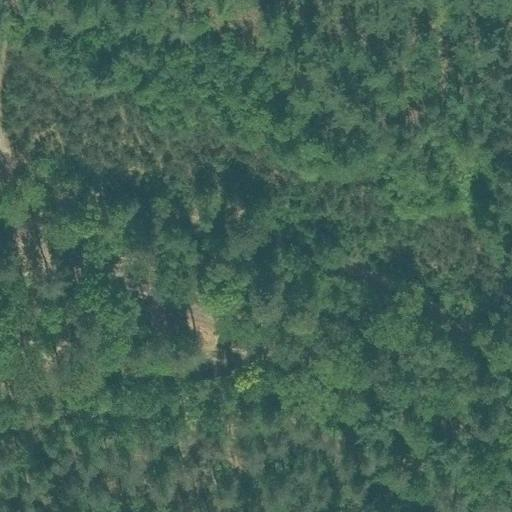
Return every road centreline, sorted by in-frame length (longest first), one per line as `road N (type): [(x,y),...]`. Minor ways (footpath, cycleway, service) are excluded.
road 1 (track): [(280,349),(0,215)]
road 2 (track): [(0,369),(280,349)]
road 3 (track): [(280,349),(511,440)]
road 4 (track): [(380,469),(504,511)]
